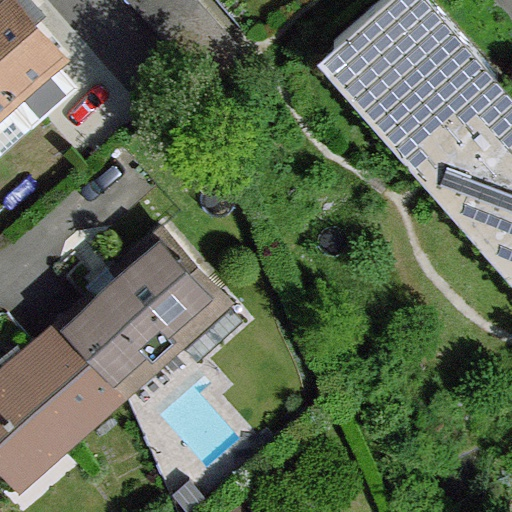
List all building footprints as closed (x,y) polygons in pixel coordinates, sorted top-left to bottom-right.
[(1,0),(0,1),(0,106),(59,54),(11,0),(1,0)] [(247,52),(201,0),(130,0),(206,85),(247,52)] [(511,87),(435,0),(384,0),(321,55),(511,272),(511,87)] [(62,322),(126,392),(182,342),(173,330),(218,290),(164,229),(90,297),(62,322)] [(38,343),(0,374),(0,457),(13,472),(58,431),(69,443),(126,392),(62,322),(38,343)]
